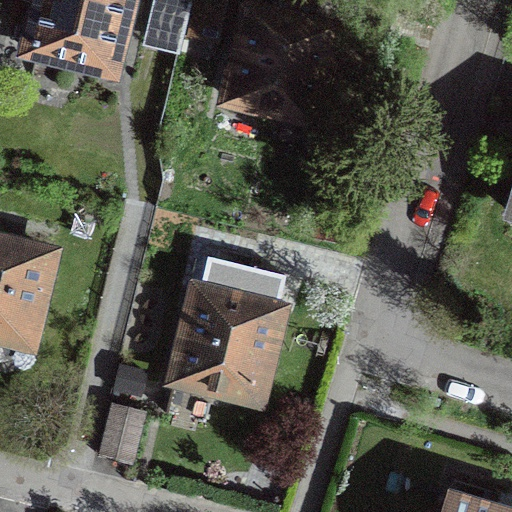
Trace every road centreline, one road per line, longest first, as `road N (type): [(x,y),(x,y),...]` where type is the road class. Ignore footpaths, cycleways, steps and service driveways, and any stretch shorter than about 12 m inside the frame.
road 1 (residential): [(511,390),(371,348),(476,0)]
road 2 (residential): [(0,468),(178,511)]
